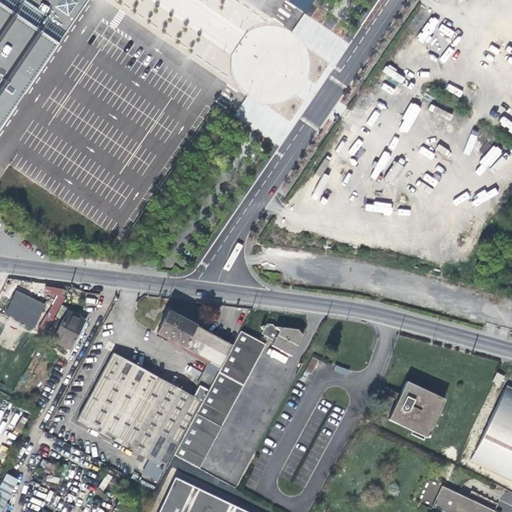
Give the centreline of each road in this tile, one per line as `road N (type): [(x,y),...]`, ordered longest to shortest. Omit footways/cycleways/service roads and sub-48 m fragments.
road 1 (residential): [(394,0),(197,289)]
road 2 (residential): [(197,289),(377,311),(511,348)]
road 3 (unknown): [(501,345),(509,313),(291,259)]
road 4 (residential): [(34,269),(197,289)]
